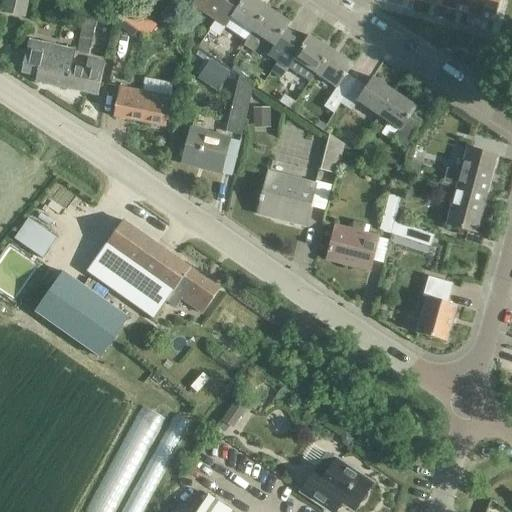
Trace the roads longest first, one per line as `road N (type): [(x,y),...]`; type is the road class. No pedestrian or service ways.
road 1 (residential): [(467,400),(0,90)]
road 2 (unclassified): [(511,127),(322,0)]
road 3 (residential): [(467,400),(511,248)]
